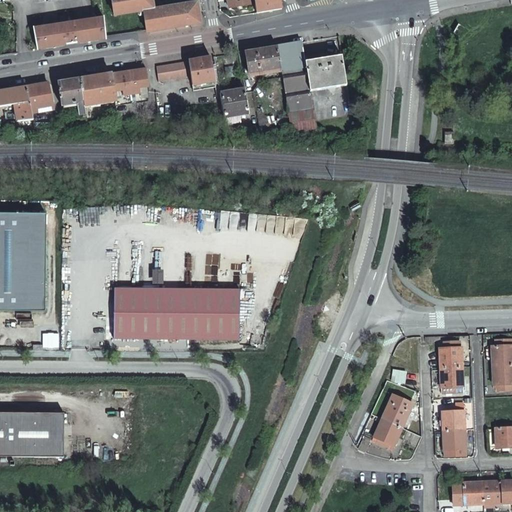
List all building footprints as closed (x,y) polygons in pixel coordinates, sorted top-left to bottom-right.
[(143,10),(147,32),(200,23),(197,3),(153,10),(151,0),(111,0),(114,15),(143,10)] [(253,0),(254,3),(256,14),(281,9),(279,0),(253,0)] [(60,25),(60,27),(43,29),(42,27),(34,28),(36,46),(41,45),(41,48),(45,47),(44,45),(62,43),(62,45),(65,45),(65,42),(76,41),(76,43),(80,43),(79,40),(96,38),(97,40),(100,40),(100,37),(105,37),(103,18),(93,20),(94,22),(77,25),(76,22),(60,25)] [(292,131),(318,133),(311,91),(305,62),(302,42),(277,46),(283,80),(290,120),(291,125),(292,131)] [(277,46),(245,51),(250,75),(277,70),(278,80),(283,80),(277,46)] [(311,91),(347,86),(342,56),(326,58),(326,54),(319,55),(320,59),(305,62),(311,91)] [(199,59),(187,61),(188,61),(163,65),(166,79),(190,76),(192,86),(214,82),(210,57),(199,59)] [(166,79),(163,65),(156,66),(158,79),(158,80),(166,79)] [(118,72),(109,74),(112,92),(121,90),(122,95),(139,93),(138,88),(147,86),(144,68),(135,69),(135,71),(119,74),(118,72)] [(109,74),(80,78),(84,108),(114,103),(112,92),(109,74)] [(72,116),(74,124),(80,124),(87,124),(86,117),(85,112),(84,108),(80,78),(60,82),(64,106),(81,103),(83,114),(72,116)] [(214,82),(192,86),(193,91),(215,87),(214,82)] [(25,88),(31,110),(55,107),(49,83),(40,85),(25,88)] [(19,121),(33,119),(32,117),(31,110),(25,88),(0,91),(0,107),(15,105),(19,121)] [(219,94),(224,118),(249,114),(244,89),(219,94)] [(446,142),(454,142),(454,132),(446,132),(446,142)] [(45,215),(0,214),(0,310),(44,311),(45,215)] [(161,285),(161,271),(150,271),(150,285),(161,285)] [(113,288),(112,338),(238,339),(238,289),(113,288)] [(493,366),(503,366),(502,340),(496,340),(496,347),(492,347),(493,366)] [(503,366),(511,365),(511,346),(509,346),(509,340),(502,340),(503,366)] [(439,349),(440,368),(451,368),(450,342),(444,342),(444,349),(439,349)] [(451,368),(461,367),(461,348),(456,348),(456,342),(450,342),(451,368)] [(511,384),(511,365),(503,366),(504,391),(511,391),(510,385),(511,384)] [(504,391),(503,366),(493,366),(493,386),(498,385),(498,391),(504,391)] [(451,368),(452,391),(462,390),(461,367),(451,368)] [(441,391),(452,391),(451,368),(440,368),(441,391)] [(406,373),(393,371),(392,382),(404,384),(406,373)] [(382,420),(402,428),(413,404),(393,395),(382,420)] [(442,431),(453,430),(452,408),(446,408),(446,412),(441,412),(442,431)] [(453,430),(464,430),(464,412),(463,408),(459,408),(452,408),(453,430)] [(63,413),(0,412),(0,456),(63,457),(63,413)] [(394,447),(402,428),(382,420),(374,438),(378,440),(376,443),(388,449),(390,445),(394,447)] [(506,429),(495,429),(496,449),(507,448),(506,429)] [(454,457),(453,430),(442,431),(443,451),(444,457),(448,457),(454,457)] [(465,450),(464,430),(453,430),(454,457),(461,456),(465,456),(465,450)] [(483,494),(511,492),(511,481),(482,483),(483,494)] [(457,484),(457,496),(483,494),(482,483),(457,484)] [(483,505),(511,503),(511,492),(483,494),(483,505)] [(465,506),(483,505),(483,494),(457,496),(458,502),(464,501),(465,506)]
